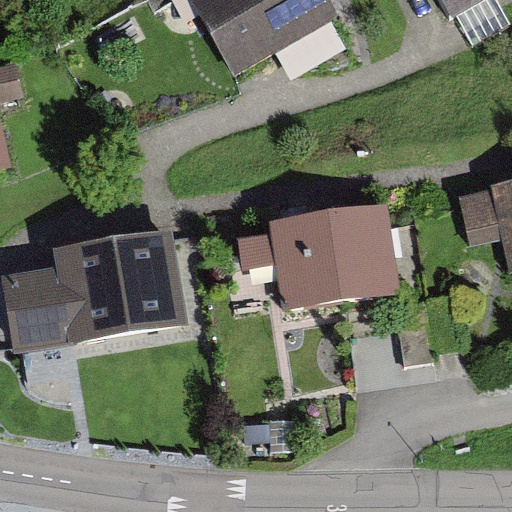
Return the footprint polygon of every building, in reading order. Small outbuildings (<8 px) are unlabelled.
[(92,0),(37,0),(49,22),(92,0)] [(193,0),(236,75),(334,20),(322,0),(193,0)] [(446,0),(457,19),(489,0),(446,0)] [(0,173),(15,170),(0,108),(0,101),(25,96),(18,65),(0,69),(0,173)] [(511,192),(466,203),(473,233),(509,224),(511,235),(511,192)] [(384,217),(246,237),(251,268),(286,263),(293,312),(396,297),(384,217)] [(168,243),(64,261),(67,280),(11,290),(22,353),(182,325),(168,243)] [(439,358),(464,354),(456,302),(431,306),(439,358)] [(398,312),(407,371),(436,367),(427,308),(398,312)]
